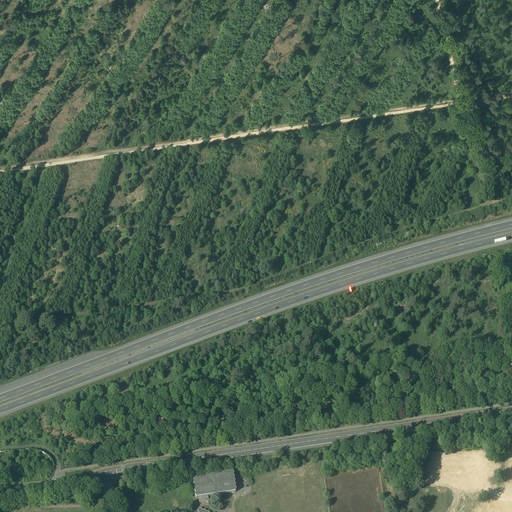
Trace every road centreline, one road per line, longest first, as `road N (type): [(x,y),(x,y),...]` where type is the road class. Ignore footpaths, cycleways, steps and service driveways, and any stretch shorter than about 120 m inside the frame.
road 1 (motorway): [(0,410),(342,283),(511,233)]
road 2 (motorway): [(511,222),(341,271),(0,398)]
road 3 (tertiary): [(0,489),(511,410)]
road 4 (track): [(488,203),(237,291),(0,327)]
road 5 (track): [(0,172),(462,104)]
